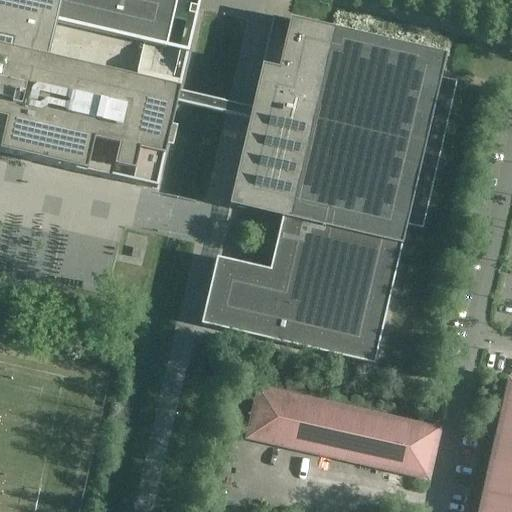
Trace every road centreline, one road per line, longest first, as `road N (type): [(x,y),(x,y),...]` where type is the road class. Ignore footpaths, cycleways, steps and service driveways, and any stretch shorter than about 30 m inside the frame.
road 1 (unknown): [(196,235),(0,194)]
road 2 (unknown): [(432,511),(269,475)]
